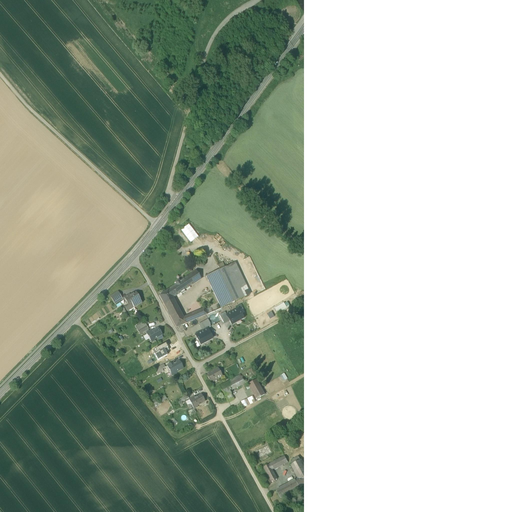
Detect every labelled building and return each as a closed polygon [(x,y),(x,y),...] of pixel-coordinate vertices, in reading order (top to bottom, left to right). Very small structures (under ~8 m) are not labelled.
[(181,230),(190,243),(198,237),(189,224),(181,230)] [(238,261),(207,276),(223,307),(253,292),(238,261)] [(196,271),(168,289),(172,298),(202,279),(196,271)] [(172,298),(168,289),(158,294),(176,329),(185,324),(182,317),(172,298)] [(142,304),(135,292),(122,300),(123,301),(129,311),(142,304)] [(122,300),(118,293),(110,298),(115,306),(123,301),(122,300)] [(277,313),(287,308),(285,303),(275,307),(277,313)] [(206,315),(203,308),(182,317),(185,324),(206,315)] [(238,309),(226,315),(231,325),(236,322),(236,321),(239,319),(240,321),(244,319),(242,314),(241,315),(238,309)] [(149,329),(145,322),(136,327),(139,334),(149,329)] [(163,335),(159,328),(148,334),(152,341),(163,335)] [(207,329),(196,335),(195,336),(197,339),(200,346),(205,343),(204,342),(207,340),(208,341),(212,338),(207,329)] [(184,368),(180,361),(169,367),(172,374),(184,368)] [(163,368),(165,367),(163,364),(155,368),(158,374),(164,371),(163,368)] [(222,378),(217,368),(206,373),(210,383),(222,378)] [(244,384),(239,376),(226,383),(230,391),(244,384)] [(255,380),(246,385),(254,400),(264,395),(255,380)] [(230,391),(226,383),(218,387),(224,398),(232,394),(230,391)] [(286,393),(279,397),(277,393),(271,396),(274,402),(287,396),(286,393)] [(232,394),(224,398),(227,403),(235,399),(232,394)] [(206,403),(202,395),(190,401),(194,408),(206,403)] [(151,401),(155,408),(167,399),(165,396),(159,400),(157,397),(151,401)] [(270,454),(265,446),(253,452),(258,460),(270,454)] [(288,463),(284,456),(269,464),(273,472),(288,463)] [(312,483),(300,461),(290,466),(298,481),(274,493),(278,500),(312,483)] [(273,472),(269,464),(262,468),(271,484),(278,481),(273,472)]
